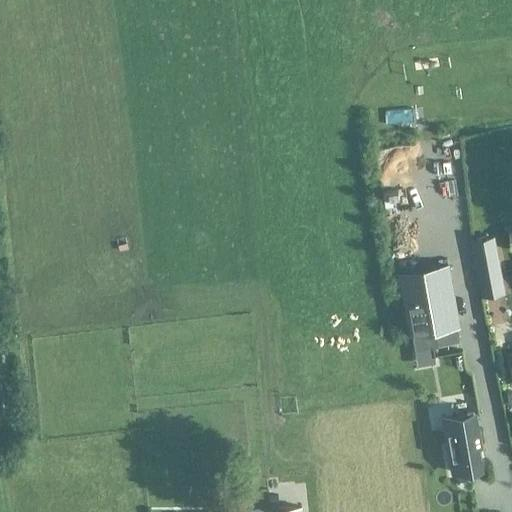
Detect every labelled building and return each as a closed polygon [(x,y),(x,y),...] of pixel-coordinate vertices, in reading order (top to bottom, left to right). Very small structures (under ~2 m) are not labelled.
[(429,38),(429,61),(443,61),(443,38),(429,38)] [(494,78),(508,76),(506,65),(492,67),(494,78)] [(427,193),(428,226),(437,225),(436,203),(435,203),(434,193),(427,193)] [(441,249),(440,235),(420,237),(421,250),(441,249)] [(484,296),(504,292),(493,237),(474,241),(484,296)] [(401,272),(412,334),(415,350),(430,347),(434,346),(438,346),(438,345),(436,330),(457,326),(458,326),(447,264),(421,269),(401,272)] [(474,392),(495,390),(491,358),(471,360),(474,392)] [(455,388),(439,389),(440,404),(456,403),(455,388)] [(511,391),(508,390),(505,390),(502,394),(503,401),(508,404),(511,403),(511,402),(511,391)] [(473,411),(444,417),(454,472),(480,467),(476,445),(479,445),(473,411)]
